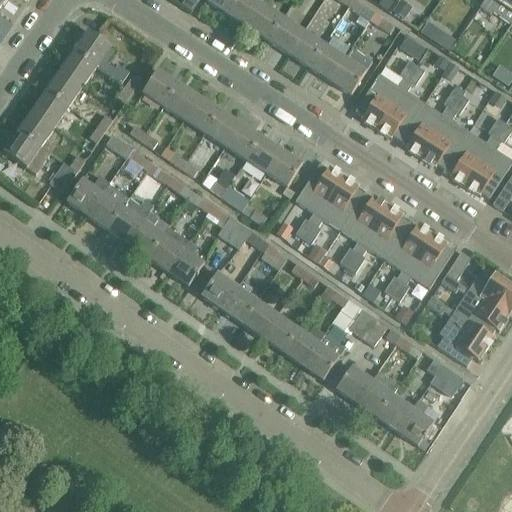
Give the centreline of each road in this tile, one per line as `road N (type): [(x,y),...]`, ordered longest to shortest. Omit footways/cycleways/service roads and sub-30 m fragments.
road 1 (residential): [(396,511),(0,233)]
road 2 (residential): [(511,258),(117,0)]
road 3 (residential): [(410,511),(511,359)]
